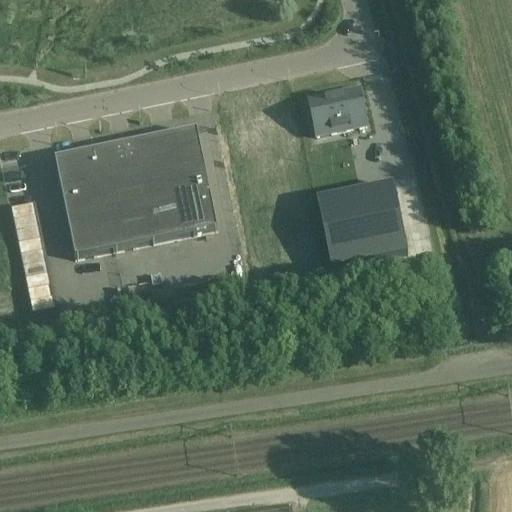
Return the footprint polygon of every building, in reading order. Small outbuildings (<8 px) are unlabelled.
[(360,95),(309,105),(316,142),(368,131),(360,95)] [(297,104),(269,110),(272,123),(300,118),(297,104)] [(238,116),(215,121),(217,133),(241,128),(238,116)] [(300,118),(272,123),(275,137),(303,131),(300,118)] [(241,128),(217,133),(219,145),(243,140),(241,128)] [(303,131),(275,137),(278,151),(305,145),(303,131)] [(198,136),(56,165),(76,264),(218,235),(198,136)] [(243,140),(219,145),(222,156),(245,151),(243,140)] [(305,145),(278,151),(280,163),(308,157),(305,145)] [(245,151),(222,156),(224,168),(248,163),(245,151)] [(308,157),(280,163),(283,174),(310,169),(308,157)] [(248,163),(224,168),(227,180),(250,175),(248,163)] [(310,169),(283,174),(285,186),(313,180),(310,169)] [(250,175),(227,180),(229,192),(253,187),(250,175)] [(313,180),(285,186),(288,198),(315,192),(313,180)] [(253,187),(229,192),(232,203),(255,198),(253,187)] [(394,190),(318,206),(320,218),(323,231),(326,245),(329,259),(332,274),(408,258),(394,190)] [(315,192),(288,198),(290,210),(317,204),(315,192)] [(255,198),(232,203),(234,215),(258,210),(255,198)] [(317,204),(290,210),(293,223),(320,218),(318,206),(317,204)] [(258,210),(234,215),(236,227),(260,222),(258,210)] [(37,216),(14,221),(16,233),(40,228),(37,216)] [(320,218),(293,223),(296,237),(323,231),(320,218)] [(260,222),(236,227),(239,238),(262,234),(260,222)] [(40,228),(16,233),(18,244),(42,240),(40,228)] [(323,231),(296,237),(299,251),(326,245),(323,231)] [(262,234),(239,238),(241,250),(265,245),(262,234)] [(42,240),(18,244),(21,256),(44,251),(42,240)] [(265,245),(241,250),(244,262),(267,257),(265,245)] [(326,245),(299,251),(301,264),(329,259),(326,245)] [(44,251),(21,256),(23,268),(47,263),(44,251)] [(267,257),(244,262),(246,274),(270,269),(267,257)] [(329,259),(301,264),(304,278),(332,274),(329,259)] [(47,263),(23,268),(26,280),(49,275),(47,263)] [(270,269),(246,274),(249,286),(273,283),(270,269)] [(49,275),(26,280),(28,291),(52,287),(49,275)] [(52,287),(28,291),(31,303),(54,298),(52,287)] [(54,298),(31,303),(33,315),(56,310),(54,298)] [(56,310),(33,315),(35,327),(59,322),(56,310)]
